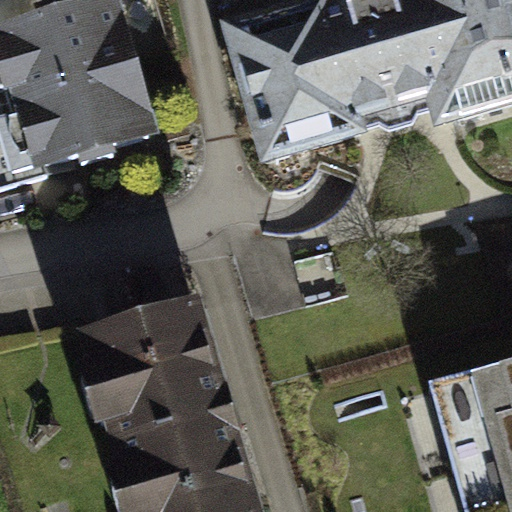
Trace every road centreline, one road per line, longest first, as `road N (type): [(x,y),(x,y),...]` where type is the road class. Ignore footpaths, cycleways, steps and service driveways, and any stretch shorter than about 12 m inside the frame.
road 1 (residential): [(217,208),(216,282),(283,511)]
road 2 (residential): [(217,208),(178,231),(0,266)]
road 3 (residential): [(198,0),(222,158),(217,208)]
